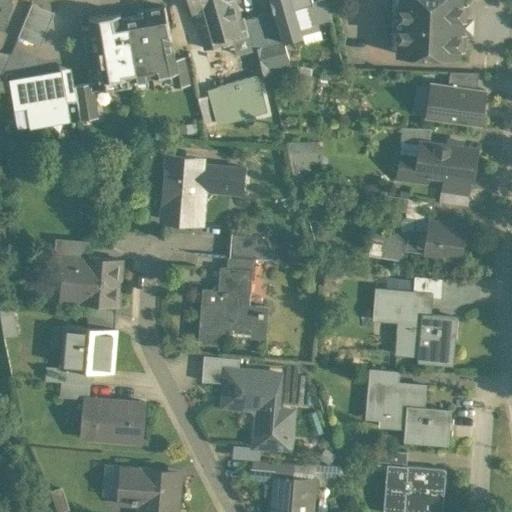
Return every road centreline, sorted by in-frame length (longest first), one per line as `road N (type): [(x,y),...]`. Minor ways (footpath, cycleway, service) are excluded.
road 1 (residential): [(148,248),(144,340),(232,511)]
road 2 (residential): [(481,511),(483,396),(511,386)]
